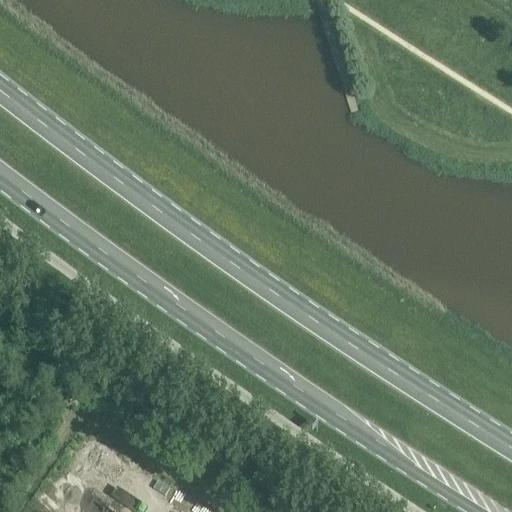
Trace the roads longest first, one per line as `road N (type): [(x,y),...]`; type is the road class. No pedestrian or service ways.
road 1 (primary): [(511,447),(357,351),(0,90)]
road 2 (primary): [(0,180),(471,511)]
